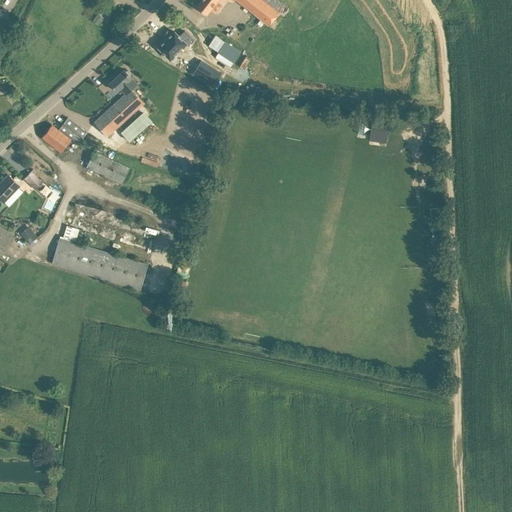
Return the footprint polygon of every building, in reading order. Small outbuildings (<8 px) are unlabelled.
[(201,0),(197,6),(206,14),(211,7),(216,11),(218,11),(222,6),(222,4),(217,0),(216,0),(233,0),(235,0),(234,0),(237,0),(269,24),(284,6),(276,0),(201,0)] [(98,13),(93,20),(98,24),(103,17),(98,13)] [(175,32),(159,48),(171,60),(187,44),(188,45),(194,39),(185,30),(179,36),(175,32)] [(221,34),(217,40),(232,50),(236,44),(221,34)] [(222,73),(201,59),(192,74),(213,87),(222,73)] [(94,122),(107,136),(144,103),(131,88),(137,83),(132,77),(124,69),(109,83),(117,91),(120,88),(125,93),(94,122)] [(0,88),(3,90),(4,87),(7,88),(8,84),(0,80),(0,88)] [(68,116),(59,129),(78,143),(87,131),(68,116)] [(373,117),(370,136),(387,138),(390,120),(373,117)] [(52,124),(42,137),(61,152),(71,139),(52,124)] [(136,135),(146,145),(151,140),(142,130),(136,135)] [(86,167),(122,184),(129,168),(94,151),(86,167)] [(159,165),(162,156),(153,154),(152,158),(144,155),(142,160),(159,165)] [(24,178),(36,189),(43,182),(35,174),(31,171),(24,178)] [(0,183),(0,198),(4,202),(4,201),(9,206),(23,192),(18,186),(20,185),(9,174),(0,183)] [(53,187),(44,206),(55,212),(64,192),(53,187)] [(0,255),(14,234),(0,225),(0,255)] [(28,240),(36,233),(28,225),(20,232),(28,240)] [(52,263),(141,289),(148,264),(59,238),(52,263)]
